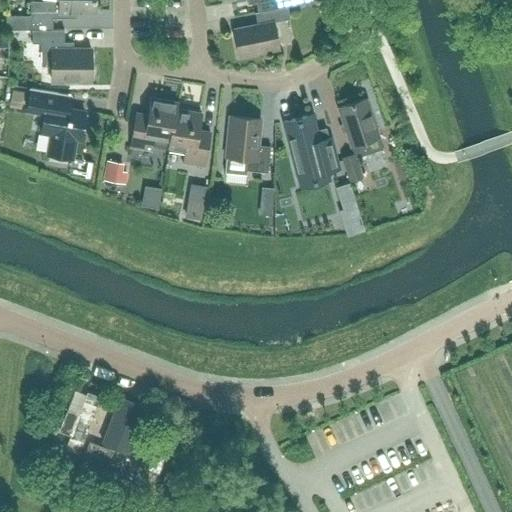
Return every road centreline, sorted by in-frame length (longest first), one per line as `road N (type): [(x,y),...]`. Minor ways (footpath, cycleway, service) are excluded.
road 1 (unclassified): [(511,298),(354,376),(250,395)]
road 2 (unclassified): [(250,395),(174,382),(0,320)]
road 3 (residential): [(352,54),(283,81),(200,72)]
road 4 (unclassified): [(250,395),(307,511)]
